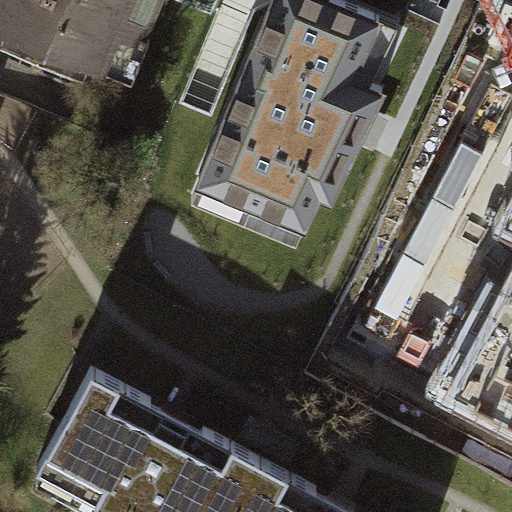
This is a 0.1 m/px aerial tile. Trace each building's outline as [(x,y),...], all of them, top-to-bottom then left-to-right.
[(0,0),(0,38),(1,39),(7,26),(133,77),(150,34),(139,30),(151,0),(0,0)] [(191,0),(215,9),(218,0),(191,0)] [(272,0),(199,176),(305,220),(320,187),(330,192),(382,84),(353,71),(379,12),(351,0),(272,0)] [(511,408),(511,58),(380,349),(511,408)] [(37,466),(122,511),(229,511),(261,454),(92,364),(37,466)] [(368,511),(261,454),(229,511),(368,511)]
